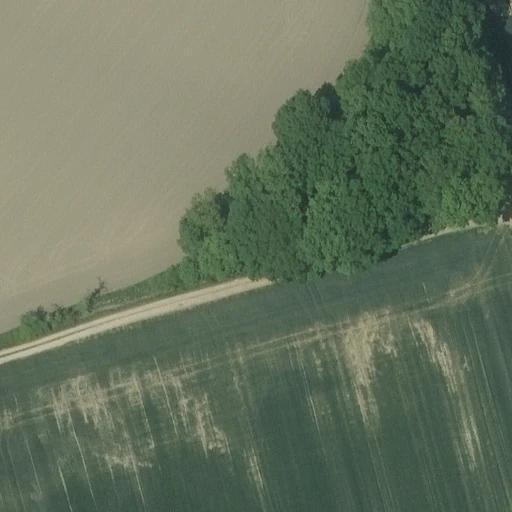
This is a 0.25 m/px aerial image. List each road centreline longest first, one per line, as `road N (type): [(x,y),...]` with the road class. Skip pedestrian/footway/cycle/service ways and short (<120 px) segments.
road 1 (track): [(511,207),(0,357)]
road 2 (unclassified): [(464,0),(511,160)]
